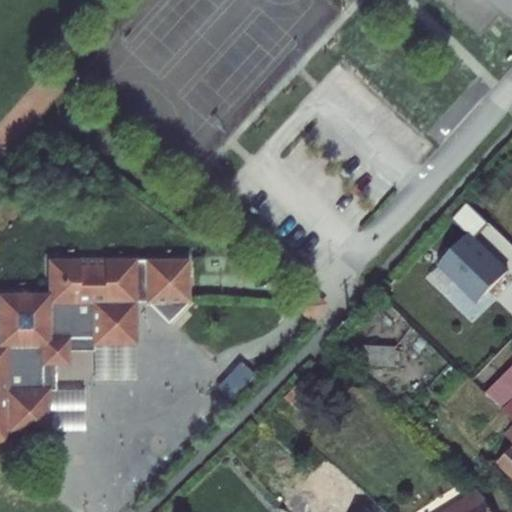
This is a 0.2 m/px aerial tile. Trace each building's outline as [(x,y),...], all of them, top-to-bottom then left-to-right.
[(487,225),(466,204),(450,221),(466,236),(437,266),(476,304),(506,273),(472,241),(487,225)] [(0,345),(0,440),(16,440),(16,430),(57,429),(56,387),(50,387),(50,363),(76,363),(76,336),(101,336),(101,341),(143,341),(143,299),(154,299),(175,321),(196,299),(195,256),(56,259),(57,291),(4,292),(5,345),(0,345)] [(406,305),(388,288),(379,297),(397,315),(406,305)] [(299,304),(314,317),(328,303),(312,289),(299,304)] [(143,341),(101,341),(102,377),(144,376),(143,341)] [(511,357),(479,390),(499,409),(511,395),(511,357)] [(92,386),(56,387),(57,429),(92,429),(92,386)] [(511,395),(499,409),(511,420),(511,395)] [(511,437),(505,445),(511,451),(511,455),(500,468),(511,480),(511,437)] [(459,507),(451,511),(501,511),(490,497),(473,481),(451,494),(459,507)] [(371,511),(350,488),(322,511),(371,511)]
